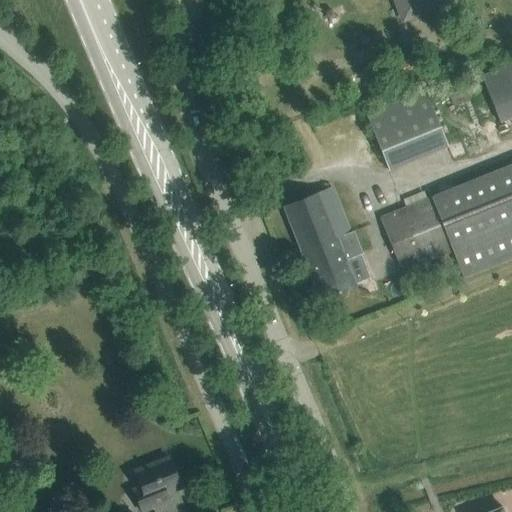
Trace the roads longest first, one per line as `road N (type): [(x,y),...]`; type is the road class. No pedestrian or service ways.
road 1 (primary): [(300,511),(88,0)]
road 2 (unclassified): [(264,511),(101,154),(57,88),(0,39)]
road 3 (unclassified): [(350,511),(191,129),(180,68),(189,0)]
